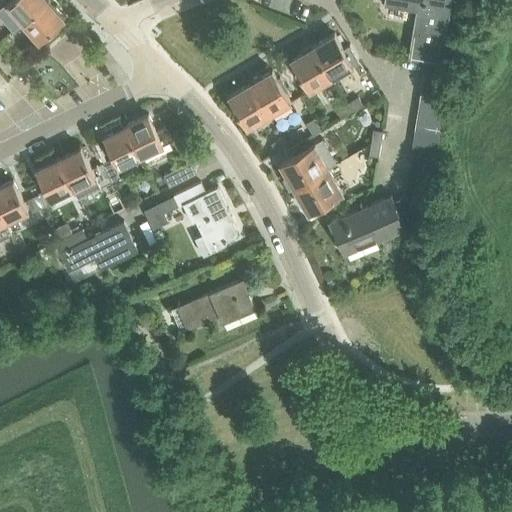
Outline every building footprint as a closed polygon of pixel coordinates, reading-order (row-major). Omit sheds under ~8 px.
[(8,0),(7,2),(23,20),(45,0),(8,0)] [(49,0),(45,0),(23,20),(39,38),(64,16),(49,0)] [(417,8),(409,55),(427,58),(424,73),(447,77),(450,63),(451,63),(453,50),(451,50),(445,49),(447,35),(446,35),(452,0),(385,0),(385,2),(417,8)] [(334,31),(312,44),(331,75),(353,63),(359,59),(350,44),(349,42),(343,46),(334,31)] [(309,88),(331,75),(312,44),(291,56),(309,88)] [(250,81),(268,112),(290,100),(271,68),(250,81)] [(424,73),(422,84),(445,87),(446,87),(447,77),(424,73)] [(246,125),(268,112),(250,81),(228,93),(246,125)] [(422,84),(421,95),(443,98),(444,99),(446,87),(445,87),(422,84)] [(421,95),(419,106),(442,110),(444,99),(443,98),(421,95)] [(347,103),(351,110),(363,104),(358,96),(347,103)] [(341,116),(351,110),(347,103),(337,109),(341,116)] [(419,106),(417,116),(440,120),(441,120),(442,110),(419,106)] [(149,113),(127,123),(141,154),(163,143),(172,139),(165,125),(157,129),(149,113)] [(417,116),(415,127),(438,131),(439,131),(441,120),(440,120),(417,116)] [(320,129),(314,118),(307,122),(313,133),(320,129)] [(120,165),(141,154),(127,123),(105,134),(120,165)] [(415,127),(414,139),(437,142),(439,131),(438,131),(415,127)] [(374,129),(372,140),(381,142),(383,130),(374,129)] [(272,142),(276,150),(287,143),(283,136),(272,142)] [(314,141),(280,161),(295,186),(329,166),(336,162),(321,138),(314,142),(314,141)] [(414,139),(412,150),(435,153),(437,142),(414,139)] [(379,155),(381,142),(372,140),(370,153),(379,155)] [(81,146),(59,157),(74,187),(79,197),(100,186),(96,176),(81,146)] [(412,150),(410,161),(434,164),(435,153),(412,150)] [(52,197),(74,187),(59,157),(37,167),(52,197)] [(104,162),(109,173),(116,169),(111,159),(104,162)] [(170,184),(197,171),(191,161),(165,174),(170,184)] [(410,161),(408,172),(432,176),(433,170),(434,164),(410,161)] [(101,177),(109,173),(104,162),(96,166),(101,177)] [(342,190),(329,166),(295,186),(308,209),(342,190)] [(408,172),(407,183),(430,186),(432,176),(408,172)] [(0,185),(0,207),(6,220),(28,209),(13,179),(0,185)] [(174,194),(144,209),(149,220),(180,204),(183,203),(192,221),(195,219),(203,234),(195,238),(203,254),(210,250),(225,243),(224,241),(238,234),(228,212),(230,210),(218,185),(206,191),(201,180),(174,194)] [(407,183),(404,195),(428,199),(430,186),(407,183)] [(36,195),(41,207),(48,203),(43,192),(36,195)] [(405,227),(391,193),(330,218),(344,252),(405,227)] [(33,210),(41,207),(36,195),(28,199),(33,210)] [(0,238),(13,232),(6,220),(0,207),(0,238)] [(86,211),(77,215),(82,227),(92,222),(86,211)] [(100,266),(137,248),(123,219),(87,237),(82,227),(55,240),(69,268),(95,255),(100,266)] [(163,260),(148,268),(155,283),(170,275),(163,260)] [(222,320),(256,305),(243,275),(177,304),(187,327),(219,312),(222,320)]
